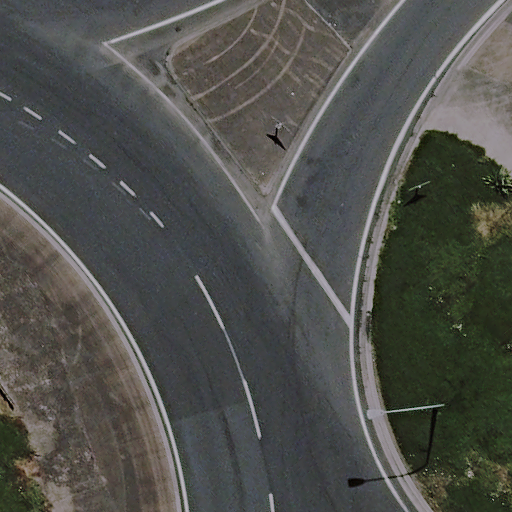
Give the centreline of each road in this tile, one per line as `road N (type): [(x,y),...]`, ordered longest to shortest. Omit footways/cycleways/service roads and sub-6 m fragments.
road 1 (unclassified): [(455,0),(404,57),(243,370)]
road 2 (trunk): [(0,77),(70,121),(173,234),(243,370)]
